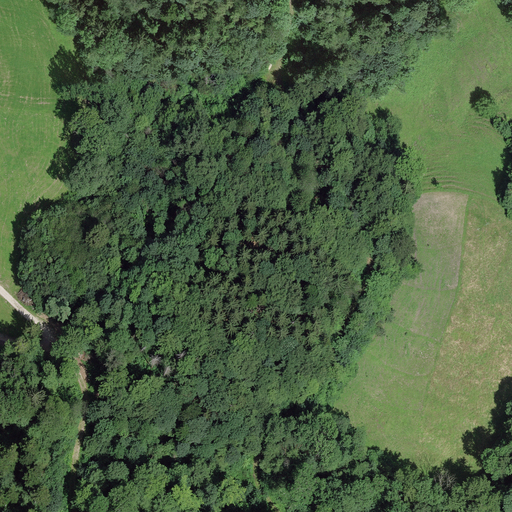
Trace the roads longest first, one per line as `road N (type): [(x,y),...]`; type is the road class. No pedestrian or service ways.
road 1 (track): [(292,0),(277,81),(372,251),(343,335),(256,453),(256,472),(280,511)]
road 2 (track): [(70,511),(84,382),(78,365),(0,290)]
